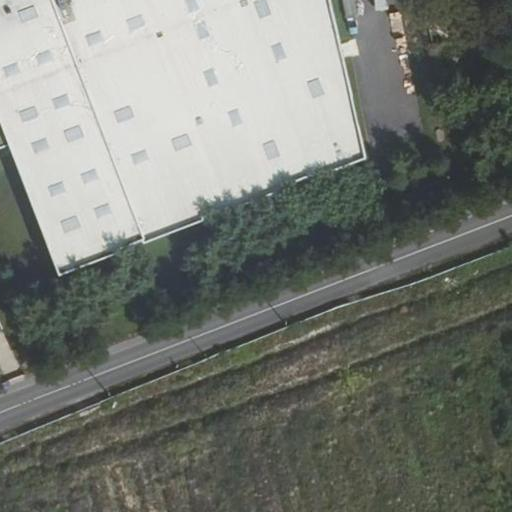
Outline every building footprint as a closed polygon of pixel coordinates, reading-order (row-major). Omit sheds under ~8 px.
[(0,153),(16,148),(66,277),(126,254),(125,251),(148,242),(149,245),(210,222),(209,219),(232,210),(233,213),(294,190),(293,187),(316,178),(317,181),(372,160),(335,0),(0,0),(0,156),(1,157),(0,153)] [(311,322),(321,350),(374,330),(364,302),(311,322)] [(284,333),(300,374),(314,369),(326,365),(321,350),(311,322),(284,333)] [(182,418),(200,511),(218,511),(218,497),(235,496),(233,425),(208,361),(145,388),(160,427),(182,418)] [(109,409),(125,442),(160,427),(145,388),(107,405),(109,409)] [(0,450),(0,498),(5,511),(107,511),(75,423),(0,450)] [(218,497),(218,511),(226,511),(227,507),(236,508),(235,496),(218,497)]
